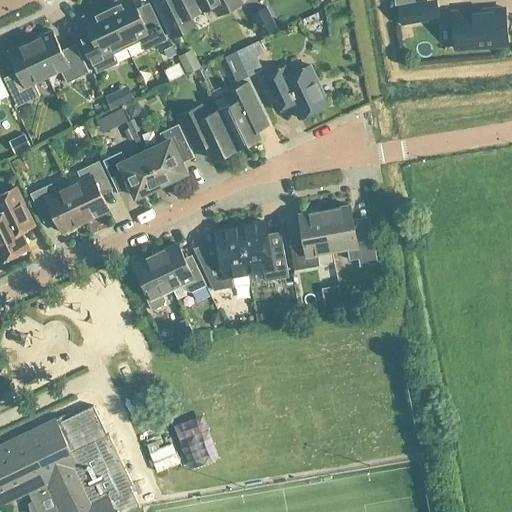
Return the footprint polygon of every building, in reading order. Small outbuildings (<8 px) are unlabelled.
[(113,5),(107,8),(125,47),(139,41),(143,50),(166,39),(154,15),(142,21),(131,0),(114,0),(111,1),(113,5)] [(152,0),(170,36),(194,25),(188,14),(200,9),(195,0),(152,0)] [(239,0),(195,0),(200,9),(212,3),(217,14),(241,3),(239,0)] [(439,17),(436,0),(423,0),(396,5),(400,24),(439,17)] [(125,47),(107,8),(100,11),(99,7),(82,16),(95,43),(84,48),(96,72),(116,62),(112,54),(125,47)] [(507,45),(504,8),(451,12),(454,49),(507,45)] [(51,30),(29,41),(46,76),(59,69),(65,82),(88,72),(78,50),(64,56),(51,30)] [(257,33),(240,40),(249,65),(266,58),(257,33)] [(194,64),(208,57),(199,39),(185,46),(194,64)] [(46,76),(29,41),(7,51),(20,77),(6,84),(16,106),(39,95),(32,82),(46,76)] [(182,49),(170,55),(177,70),(189,63),(182,49)] [(275,111),(291,103),(298,119),(327,105),(308,65),(287,75),(283,66),(259,78),(275,111)] [(130,97),(143,91),(132,67),(93,84),(97,93),(111,87),(117,100),(103,106),(111,124),(137,113),(130,97)] [(224,94),(229,104),(217,110),(236,149),(259,137),(256,130),(267,125),(247,82),(224,94)] [(200,105),(197,107),(177,116),(193,151),(205,145),(212,160),(236,149),(217,110),(205,116),(200,105)] [(160,185),(168,181),(185,172),(180,162),(193,156),(178,125),(159,133),(164,142),(144,151),(160,185)] [(160,185),(144,151),(124,161),(120,152),(102,161),(117,192),(129,186),(134,197),(160,185)] [(68,186),(84,221),(108,210),(98,189),(109,183),(98,161),(76,171),(80,180),(68,186)] [(84,221),(68,186),(55,192),(51,183),(29,193),(40,216),(51,211),(61,232),(84,221)] [(33,225),(27,213),(15,187),(0,194),(0,261),(27,248),(19,232),(33,225)] [(324,210),(331,251),(346,248),(348,260),(357,258),(359,266),(376,263),(371,231),(354,234),(349,205),(324,210)] [(331,251),(324,210),(298,215),(303,243),(289,246),(294,270),(318,265),(316,253),(331,251)] [(263,222),(239,226),(247,273),(263,270),(265,281),(288,276),(282,243),(268,246),(263,222)] [(247,273),(239,226),(214,231),(218,255),(198,259),(213,290),(234,287),(232,276),(247,273)] [(70,261),(82,254),(73,240),(61,247),(70,261)] [(176,243),(155,253),(171,288),(182,283),(185,290),(190,292),(205,285),(195,264),(188,267),(176,243)] [(171,288),(155,253),(133,264),(145,288),(141,289),(151,310),(162,305),(164,300),(161,293),(171,288)] [(89,443),(82,429),(75,414),(56,423),(54,418),(0,444),(0,505),(28,492),(38,511),(114,511),(106,494),(112,491),(103,474),(105,473),(90,442),(89,443)] [(125,507),(135,504),(130,483),(120,486),(125,507)]
